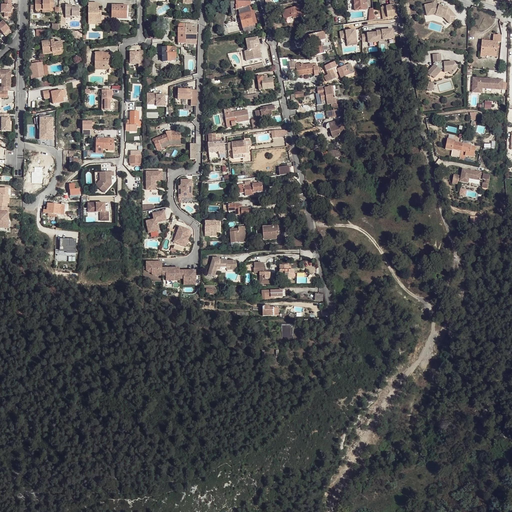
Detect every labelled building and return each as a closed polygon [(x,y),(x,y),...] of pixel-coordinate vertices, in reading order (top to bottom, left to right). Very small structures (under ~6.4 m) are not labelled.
[(35,0),(35,10),(43,10),(50,10),(50,8),(54,7),(53,0),(49,0),(50,0),(35,0)] [(353,0),(355,11),(367,9),(365,0),(353,0)] [(381,8),(383,20),(387,19),(394,18),(397,18),(397,15),(395,5),(394,0),(390,1),(390,6),(381,8)] [(238,9),(244,31),(254,29),(248,6),(251,6),(250,1),(230,2),(231,11),(236,10),(238,9)] [(88,4),(88,23),(97,23),(97,20),(102,20),(101,13),(99,13),(99,4),(88,4)] [(12,5),(5,5),(1,5),(1,13),(5,13),(5,17),(11,18),(12,5)] [(65,5),(65,15),(72,15),(72,17),(79,17),(79,8),(72,8),(72,5),(65,5)] [(112,5),(111,18),(117,18),(117,16),(127,17),(127,11),(127,6),(112,5)] [(248,6),(254,29),(258,28),(252,5),(251,6),(248,6)] [(294,7),(286,9),(286,11),(282,12),(284,19),(292,16),(293,18),(301,15),(299,5),(294,6),(294,7)] [(434,5),(425,7),(428,18),(434,16),(445,20),(450,25),(457,19),(448,9),(434,5)] [(428,18),(425,7),(423,8),(426,24),(434,22),(443,25),(446,29),(450,25),(445,20),(434,16),(428,18)] [(9,29),(2,22),(0,24),(0,30),(4,35),(9,29)] [(181,44),(197,44),(197,40),(197,28),(192,28),(192,24),(178,23),(178,28),(178,32),(178,43),(181,44)] [(359,30),(342,32),(343,39),(350,38),(350,40),(349,41),(350,45),(360,44),(360,39),(359,30)] [(376,33),(361,35),(362,42),(368,41),(369,43),(383,41),(383,40),(393,38),(392,30),(376,32),(376,33)] [(316,51),(317,55),(324,53),(322,45),(321,45),(320,41),(326,40),(324,32),(302,37),(305,45),(312,43),(314,43),(316,51)] [(502,37),(493,36),(493,44),(481,43),(481,56),(497,56),(498,44),(501,45),(502,37)] [(245,51),(246,61),(261,58),(260,50),(259,51),(257,44),(259,44),(257,38),(246,40),(247,47),(246,47),(246,51),(245,51)] [(42,42),(43,55),(52,54),(52,53),(60,52),(60,49),(63,49),(62,42),(55,43),(54,41),(42,42)] [(163,55),(163,62),(171,62),(171,61),(170,58),(176,58),(175,48),(164,48),(164,55),(163,55)] [(143,72),(143,51),(139,51),(139,53),(130,53),(130,64),(139,64),(139,72),(141,72),(143,72)] [(99,62),(99,69),(110,70),(110,62),(110,54),(105,54),(103,52),(101,52),(100,52),(97,53),(95,53),(95,62),(99,62)] [(456,67),(457,65),(453,62),(442,63),(441,55),(433,55),(434,64),(435,65),(427,74),(431,77),(432,76),(435,78),(442,69),(445,69),(445,73),(450,73),(453,75),(458,69),(456,67)] [(42,63),(42,60),(32,61),(32,64),(31,64),(34,79),(45,77),(42,63)] [(289,62),(290,69),(296,68),(297,69),(297,74),(304,73),(305,75),(314,73),(314,76),(318,75),(318,71),(317,68),(317,67),(313,67),(313,64),(303,65),(303,63),(296,64),(296,61),(289,62)] [(324,76),(326,82),(329,81),(336,78),(332,69),(337,67),(335,64),(334,62),(330,64),(324,67),(328,75),(324,76)] [(244,68),(246,73),(253,71),(252,70),(256,70),(256,69),(264,67),(263,63),(244,68)] [(337,69),(341,78),(350,75),(348,70),(347,71),(345,66),(337,69)] [(8,91),(10,92),(10,88),(11,88),(11,71),(0,70),(0,77),(2,77),(2,80),(2,87),(1,88),(1,91),(8,91)] [(257,77),(259,90),(274,88),(273,79),(267,79),(267,76),(257,77)] [(472,93),(479,93),(480,86),(499,88),(498,90),(502,91),(503,81),(474,78),(472,93)] [(325,88),(327,104),(335,103),(334,98),(333,98),(332,90),(334,90),(333,86),(328,87),(328,86),(326,87),(327,88),(325,88)] [(322,104),(322,106),(327,105),(327,104),(325,88),(317,89),(318,95),(320,95),(322,104)] [(178,89),(178,99),(191,100),(191,102),(197,102),(197,90),(178,89)] [(52,90),(43,92),(45,99),(53,98),(54,104),(64,102),(63,98),(62,91),(56,92),(52,93),(52,91),(52,90)] [(105,105),(105,110),(110,110),(111,101),(111,97),(112,97),(112,90),(102,90),(102,101),(105,101),(105,105)] [(8,98),(8,91),(1,91),(0,91),(0,95),(0,107),(0,98),(8,98)] [(157,94),(147,94),(147,105),(156,105),(156,107),(165,107),(165,95),(157,95),(157,94)] [(250,95),(251,103),(258,102),(257,94),(250,95)] [(258,125),(257,121),(266,120),(265,115),(272,113),(272,110),(275,109),(275,104),(263,106),(264,109),(255,110),(256,118),(252,119),(253,126),(258,125)] [(225,114),(227,127),(236,126),(236,123),(249,121),(247,110),(231,113),(231,109),(224,110),(225,114)] [(126,125),(126,131),(129,131),(137,132),(137,127),(141,127),(141,122),(139,122),(139,112),(130,112),(130,120),(126,120),(126,125)] [(9,114),(0,114),(0,119),(2,119),(2,131),(10,131),(10,119),(9,119),(9,114)] [(53,119),(40,119),(40,140),(53,140),(53,119)] [(83,127),(83,136),(90,136),(90,130),(93,130),(93,127),(93,124),(93,122),(83,122),(83,127)] [(330,128),(332,137),(341,135),(338,125),(337,126),(336,122),(328,124),(327,124),(327,125),(326,125),(326,126),(326,127),(326,128),(326,129),(330,128)] [(286,126),(277,128),(277,135),(286,131),(286,126)] [(153,140),(157,151),(161,149),(160,145),(169,141),(172,140),(180,140),(180,131),(171,131),(166,132),(167,134),(153,140)] [(208,143),(209,153),(219,152),(219,155),(225,154),(224,142),(216,143),(215,134),(208,135),(209,143),(208,143)] [(472,156),(474,146),(471,146),(471,145),(454,141),(454,139),(446,138),(444,149),(451,150),(450,155),(459,157),(461,150),(465,151),(464,155),(472,156)] [(97,139),(96,153),(103,153),(103,149),(108,149),(108,151),(114,151),(114,139),(97,139)] [(160,145),(161,149),(171,145),(181,145),(180,140),(172,140),(169,141),(160,145)] [(245,141),(232,143),(233,151),(231,151),(231,155),(233,155),(233,158),(243,158),(243,154),(247,153),(245,141)] [(130,164),(130,166),(136,165),(141,165),(141,164),(140,163),(140,156),(141,156),(141,154),(140,154),(140,152),(131,152),(131,155),(130,156),(130,164)] [(77,159),(77,157),(76,158),(74,158),(74,159),(70,159),(70,165),(70,166),(74,166),(77,166),(77,163),(78,163),(78,159),(77,159)] [(279,167),(280,175),(291,174),(290,166),(279,167)] [(477,180),(478,172),(462,170),(460,182),(468,183),(469,179),(477,180)] [(112,172),(98,172),(99,180),(94,185),(103,193),(110,184),(110,176),(112,176),(112,172)] [(162,181),(162,172),(146,172),(146,190),(156,190),(156,181),(162,181)] [(192,180),(181,180),(181,183),(181,186),(179,186),(179,197),(192,197),(192,180)] [(38,184),(38,182),(32,182),(32,181),(25,182),(25,186),(25,193),(25,195),(29,195),(29,196),(31,196),(31,195),(32,195),(32,190),(38,190),(38,186),(37,184),(38,184)] [(239,186),(239,193),(245,193),(245,196),(253,195),(253,193),(257,192),(263,192),(262,183),(252,184),(252,185),(250,186),(245,186),(245,185),(239,186)] [(70,185),(70,196),(80,195),(80,189),(75,190),(75,184),(70,185)] [(8,195),(8,189),(0,188),(0,207),(8,208),(8,203),(9,203),(10,195),(8,195)] [(44,207),(43,213),(48,213),(47,216),(56,217),(57,215),(61,215),(64,215),(65,213),(65,210),(67,210),(67,204),(65,203),(62,203),(62,205),(47,204),(47,207),(44,207)] [(104,204),(87,205),(87,209),(91,209),(91,213),(99,213),(99,221),(107,221),(107,213),(104,213),(104,204)] [(228,205),(229,211),(236,211),(236,215),(241,215),(241,214),(251,214),(251,208),(241,209),(235,209),(235,204),(228,205)] [(8,208),(0,207),(0,227),(9,228),(9,208),(8,208)] [(164,211),(153,214),(154,220),(146,221),(149,233),(159,231),(157,222),(166,220),(164,211)] [(205,222),(205,236),(217,236),(217,232),(220,232),(220,222),(205,222)] [(190,230),(180,226),(174,242),(186,246),(190,236),(187,236),(190,230)] [(277,226),(263,227),(264,240),(278,239),(277,226)] [(230,229),(231,243),(240,242),(240,243),(246,242),(244,227),(238,227),(238,229),(230,229)] [(76,260),(76,240),(58,240),(58,260),(76,260)] [(213,258),(208,274),(214,276),(216,270),(217,267),(220,267),(226,267),(231,267),(231,270),(236,270),(236,261),(226,261),(226,260),(220,260),(220,258),(213,258)] [(162,268),(162,262),(146,262),(147,271),(149,272),(152,272),(152,274),(155,275),(162,275),(162,268)] [(279,270),(279,278),(292,278),(292,274),(294,274),(294,270),(289,270),(289,263),(282,263),(282,265),(282,270),(279,270)] [(263,264),(254,264),(254,270),(253,270),(253,273),(260,273),(260,284),(270,284),(270,273),(267,273),(267,271),(266,271),(265,268),(263,268),(263,264)] [(180,268),(162,268),(162,275),(166,275),(166,280),(173,280),(180,280),(180,278),(180,271),(180,268)] [(195,270),(180,271),(180,278),(184,278),(184,284),(196,284),(195,270)] [(274,299),(274,297),(283,296),(283,290),(261,291),(262,296),(260,297),(260,299),(262,299),(274,299)] [(262,306),(263,316),(275,315),(279,315),(278,308),(270,308),(270,306),(262,306)] [(280,323),(280,342),(294,342),(294,323),(280,323)]
